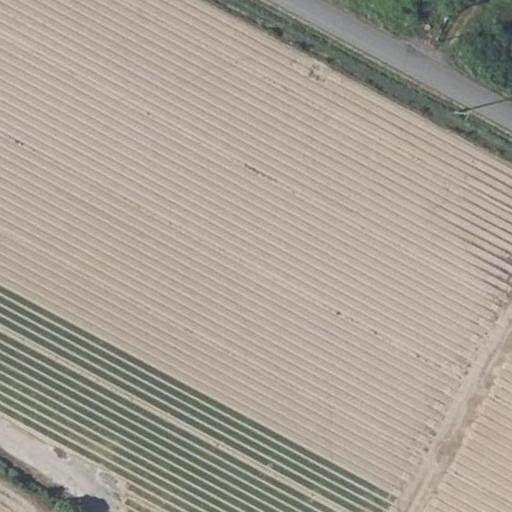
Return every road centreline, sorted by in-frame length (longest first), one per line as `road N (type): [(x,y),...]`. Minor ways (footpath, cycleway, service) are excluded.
road 1 (tertiary): [(301,0),(511,113)]
road 2 (track): [(413,511),(511,325)]
road 3 (track): [(0,434),(79,482),(96,511)]
